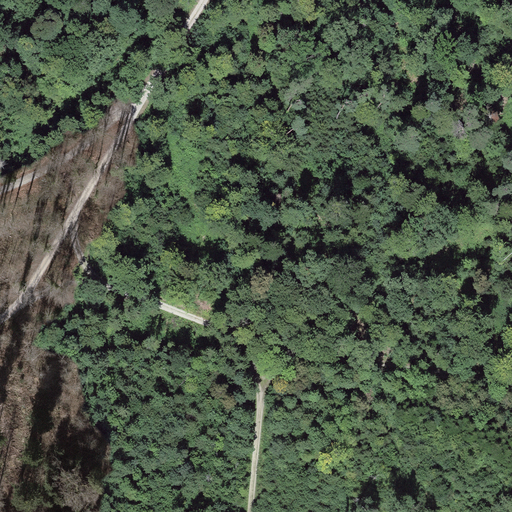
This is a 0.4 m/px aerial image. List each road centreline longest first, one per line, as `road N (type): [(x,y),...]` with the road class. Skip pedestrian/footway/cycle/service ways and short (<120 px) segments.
road 1 (track): [(257,511),(259,393),(243,338),(94,281),(73,217)]
road 2 (track): [(204,0),(17,306),(0,318)]
road 3 (track): [(243,338),(511,383)]
road 4 (track): [(0,190),(132,114)]
